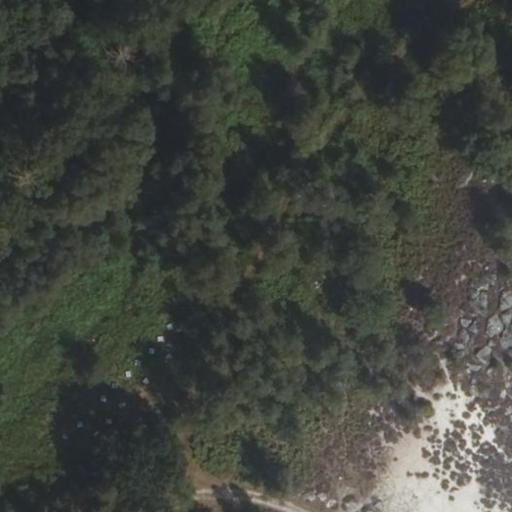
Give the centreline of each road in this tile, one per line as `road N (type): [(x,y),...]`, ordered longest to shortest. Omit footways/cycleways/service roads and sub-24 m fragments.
road 1 (track): [(479,0),(417,34),(355,141),(338,238),(343,434),(334,511)]
road 2 (track): [(296,511),(212,493),(131,511)]
